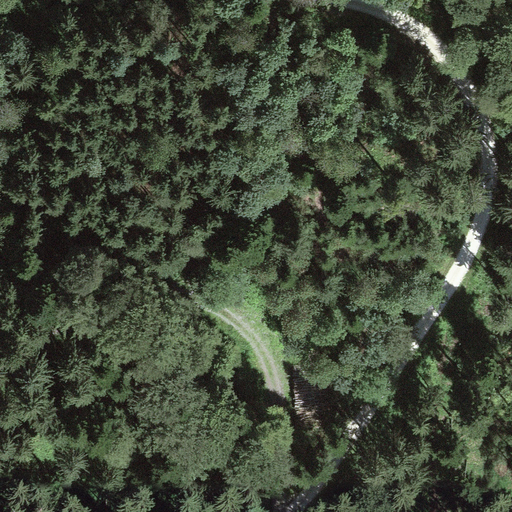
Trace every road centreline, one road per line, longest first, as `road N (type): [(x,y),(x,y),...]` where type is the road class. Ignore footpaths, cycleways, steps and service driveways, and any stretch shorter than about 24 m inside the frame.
road 1 (track): [(294,511),(456,271),(477,213),(483,159),(471,101),(429,45),(379,16),(326,0)]
road 2 (track): [(278,511),(272,391),(259,347),(240,321),(212,305),(157,293),(127,297),(0,357)]
